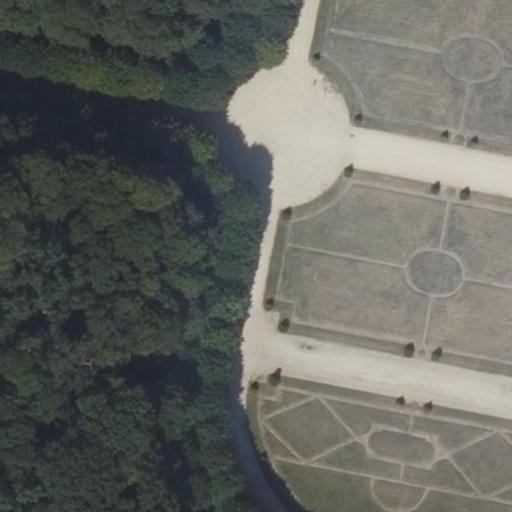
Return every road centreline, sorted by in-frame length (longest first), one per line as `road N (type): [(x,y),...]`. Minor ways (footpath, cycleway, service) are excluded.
road 1 (track): [(273,137),(218,417),(266,511)]
road 2 (track): [(232,344),(511,401)]
road 3 (track): [(301,0),(273,137)]
